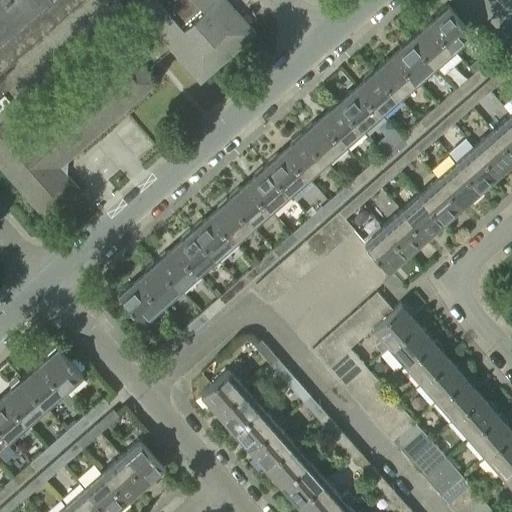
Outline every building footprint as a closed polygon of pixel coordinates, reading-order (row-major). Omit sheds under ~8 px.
[(0,0),(0,119),(136,0),(134,0),(119,14),(106,0),(0,0)] [(256,34),(226,0),(139,0),(133,6),(134,7),(136,5),(163,36),(161,38),(200,83),(256,34)] [(454,49),(473,32),(448,5),(430,21),(454,49)] [(436,64),(454,49),(430,21),(412,37),(436,64)] [(418,80),(436,64),(412,37),(394,53),(418,80)] [(60,167),(158,82),(128,48),(30,133),(11,112),(0,121),(0,167),(45,219),(79,189),(60,167)] [(400,96),(418,80),(394,53),(376,69),(400,96)] [(481,79),(500,63),(494,56),(475,72),(481,79)] [(491,90),(509,74),(503,67),(485,83),(491,90)] [(381,112),(400,96),(376,69),(357,85),(381,112)] [(463,95),(481,79),(475,72),(457,88),(463,95)] [(472,106),(490,90),(491,90),(485,83),(466,99),(472,106)] [(363,128),(381,112),(357,85),(339,101),(363,128)] [(445,111),(463,95),(457,88),(439,104),(445,111)] [(455,121),(472,106),(466,99),(449,115),(455,121)] [(345,144),(363,128),(339,101),(321,117),(345,144)] [(426,127),(445,111),(439,104),(421,120),(426,127)] [(511,150),(511,114),(511,113),(493,129),(511,150)] [(436,138),(455,121),(449,115),(430,131),(436,138)] [(327,160),(345,144),(321,117),(303,133),(327,160)] [(408,143),(426,127),(421,120),(402,136),(408,143)] [(500,172),(511,161),(511,150),(493,129),(475,145),(500,172)] [(418,154),(436,138),(430,131),(412,147),(418,154)] [(309,176),(327,160),(303,133),(285,148),(309,176)] [(390,159),(408,143),(402,136),(384,152),(390,159)] [(481,189),(500,172),(475,145),(457,161),(481,189)] [(399,170),(418,154),(412,147),(393,163),(399,170)] [(290,192),(309,176),(285,148),(266,164),(290,192)] [(371,175),(390,159),(384,152),(366,169),(371,175)] [(463,205),(481,189),(457,161),(438,177),(463,205)] [(381,186),(399,170),(393,163),(375,179),(381,186)] [(272,209),(290,192),(266,164),(248,181),(272,209)] [(354,191),(371,175),(366,169),(348,184),(354,191)] [(444,221),(463,205),(438,177),(420,193),(444,221)] [(363,202),(381,186),(375,179),(357,195),(363,202)] [(253,225),(272,209),(248,181),(229,197),(253,225)] [(335,207),(354,191),(348,184),(330,200),(335,207)] [(426,237),(444,221),(420,193),(401,210),(426,237)] [(345,217),(363,202),(357,195),(339,211),(345,217)] [(235,241),(253,225),(229,197),(211,213),(235,241)] [(317,223),(335,207),(330,200),(311,216),(317,223)] [(408,253),(426,237),(401,210),(384,225),(408,253)] [(345,237),(355,229),(345,217),(339,211),(330,219),(345,237)] [(217,256),(235,241),(211,213),(193,229),(217,256)] [(298,239),(317,223),(311,216),(292,233),(298,239)] [(336,245),(345,237),(330,219),(320,227),(336,245)] [(389,269),(408,253),(384,225),(365,242),(389,269)] [(327,253),(336,245),(320,227),(311,235),(327,253)] [(199,272),(217,256),(193,229),(175,245),(199,272)] [(280,255),(298,239),(292,233),(274,248),(280,255)] [(318,261),(327,253),(311,235),(302,243),(318,261)] [(309,269),(318,261),(302,243),(293,251),(309,269)] [(180,289),(199,272),(175,245),(156,261),(180,289)] [(262,271),(271,263),(280,255),(274,248),(256,265),(262,271)] [(300,277),(309,269),(293,251),(284,259),(300,277)] [(291,285),(300,277),(284,259),(275,267),(291,285)] [(162,305),(180,289),(156,261),(138,277),(162,305)] [(244,287),(262,271),(256,265),(238,280),(244,287)] [(281,293),(291,285),(275,267),(265,275),(281,293)] [(272,302),(281,293),(265,275),(256,284),(272,302)] [(143,321),(162,305),(138,277),(119,294),(143,321)] [(226,303),(244,287),(238,280),(220,296),(226,303)] [(384,317),(393,309),(377,291),(368,299),(384,317)] [(207,319),(226,303),(220,296),(201,312),(207,319)] [(375,325),(384,317),(368,299),(359,307),(375,325)] [(375,325),(373,326),(383,337),(375,344),(382,352),(390,345),(417,321),(401,302),(393,309),(384,317),(375,325)] [(366,333),(373,326),(375,325),(359,307),(350,315),(366,333)] [(189,335),(207,319),(201,312),(183,329),(189,335)] [(357,341),(366,333),(350,315),(341,323),(357,341)] [(406,363),(433,339),(417,321),(390,345),(406,363)] [(341,323),(331,332),(347,349),(350,347),(357,341),(341,323)] [(170,352),(189,335),(183,329),(164,345),(170,352)] [(331,332),(323,339),(338,357),(347,349),(331,332)] [(271,364),(278,358),(261,339),(255,345),(271,364)] [(328,366),(338,357),(323,339),(313,348),(328,366)] [(421,381),(449,357),(433,339),(406,363),(421,381)] [(65,390),(83,374),(81,372),(71,360),(59,347),(40,363),(65,390)] [(337,376),(359,356),(350,347),(347,349),(338,357),(328,366),(337,376)] [(71,360),(81,372),(89,365),(78,353),(71,360)] [(345,384),(366,365),(359,356),(337,376),(345,384)] [(438,399),(465,375),(449,357),(421,381),(438,399)] [(288,383),(294,377),(278,358),(271,364),(288,383)] [(46,406),(65,390),(40,363),(22,378),(46,406)] [(353,394),(374,374),(366,365),(345,384),(353,394)] [(217,411),(245,387),(228,368),(201,393),(217,411)] [(361,403),(382,384),(374,374),(353,394),(361,403)] [(454,417),(481,393),(465,375),(438,399),(454,417)] [(304,401),(310,395),(294,377),(288,383),(304,401)] [(28,422),(46,406),(22,378),(4,394),(28,422)] [(376,420),(398,401),(382,384),(361,403),(376,420)] [(234,430),(261,406),(245,387),(217,411),(234,430)] [(470,436),(497,412),(481,393),(454,417),(470,436)] [(0,426),(10,438),(28,422),(4,394),(0,398),(0,426)] [(320,419),(326,413),(310,395),(304,401),(320,419)] [(91,421),(110,404),(104,398),(85,414),(91,421)] [(385,430),(406,411),(398,401),(376,420),(385,430)] [(249,448),(277,424),(261,406),(234,430),(249,448)] [(114,409),(102,419),(108,426),(120,415),(114,409)] [(393,439),(414,420),(406,411),(385,430),(393,439)] [(486,455),(511,431),(511,428),(497,412),(470,436),(486,455)] [(335,437),(342,431),(326,413),(320,419),(335,437)] [(73,437),(91,421),(85,414),(67,430),(73,437)] [(401,448),(423,429),(414,420),(393,439),(401,448)] [(265,466),(293,442),(277,424),(249,448),(265,466)] [(0,446),(10,438),(0,426),(0,446)] [(409,457),(430,438),(423,429),(401,448),(409,457)] [(55,452),(73,437),(67,430),(49,446),(55,452)] [(83,448),(95,437),(89,431),(77,441),(83,448)] [(352,455),(358,449),(342,431),(335,437),(352,455)] [(502,473),(511,464),(511,431),(486,455),(502,473)] [(425,476),(447,457),(430,438),(409,457),(425,476)] [(146,482),(164,467),(140,439),(122,455),(146,482)] [(65,463),(83,448),(77,441),(59,457),(65,463)] [(281,484),(309,460),(293,442),(265,466),(281,484)] [(37,468),(55,452),(49,446),(31,462),(37,468)] [(368,473),(374,467),(358,449),(352,455),(368,473)] [(128,498),(146,482),(122,455),(104,471),(128,498)] [(47,479),(65,463),(59,457),(41,473),(47,479)] [(442,494),(463,475),(447,457),(425,476),(442,494)] [(298,503),(325,479),(309,460),(281,484),(298,503)] [(18,484),(37,468),(31,462),(13,478),(18,484)] [(511,483),(511,464),(502,473),(511,483)] [(384,491),(390,485),(374,467),(368,473),(384,491)] [(107,511),(112,511),(128,498),(104,471),(86,487),(107,511)] [(28,495),(47,479),(41,473),(23,489),(28,495)] [(449,503),(471,484),(463,475),(442,494),(449,503)] [(0,500),(18,484),(13,478),(0,488),(0,500)] [(305,511),(323,511),(341,497),(325,479),(298,503),(305,511)] [(456,511),(457,511),(479,493),(471,484),(449,503),(456,511)] [(400,510),(406,504),(390,485),(384,491),(400,510)] [(75,511),(107,511),(86,487),(67,503),(75,511)] [(10,511),(28,495),(23,489),(4,505),(10,511)] [(348,490),(341,497),(323,511),(354,511),(348,504),(355,498),(348,490)] [(476,511),(487,502),(479,493),(457,511),(476,511)] [(493,511),(495,511),(487,502),(476,511),(493,511)] [(75,511),(67,503),(57,511),(75,511)]
